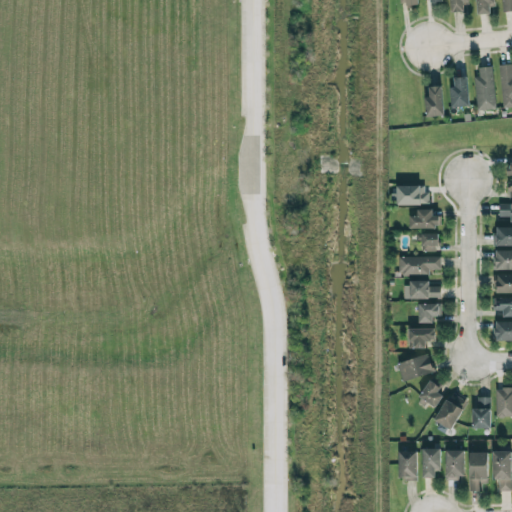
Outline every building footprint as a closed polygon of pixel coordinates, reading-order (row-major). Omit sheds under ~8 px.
[(449,0),(449,12),(463,11),(463,2),(467,2),(467,0),(449,0)] [(493,13),(492,0),(475,0),(476,14),(493,13)] [(511,11),(511,0),(500,0),(501,12),(511,11)] [(499,64),(501,108),(511,107),(511,74),(511,75),(511,64),(499,64)] [(476,110),(494,109),(492,66),(477,67),(478,76),(474,76),(476,110)] [(450,106),(467,106),(466,76),(453,77),(453,86),(450,86),(450,106)] [(441,86),(428,86),(428,96),(424,96),(425,116),(442,115),(441,86)] [(396,205),(427,204),(426,185),(395,186),(396,205)] [(511,221),(511,203),(498,204),(498,216),(509,216),(510,221),(511,221)] [(440,228),(440,215),(432,215),(432,209),(416,209),(416,216),(409,215),(409,227),(440,228)] [(511,245),(511,226),(494,227),(494,245),(511,245)] [(437,233),(418,233),(419,251),(437,250),(437,233)] [(511,249),(494,250),(494,269),(511,269),(511,249)] [(428,275),(428,269),(440,269),(440,257),(399,256),(398,274),(428,275)] [(511,292),(511,274),(494,275),(494,293),(511,292)] [(428,282),(403,282),(403,298),(440,298),(440,286),(428,286),(428,282)] [(511,296),(492,297),(493,310),(502,310),(502,314),(511,314),(511,296)] [(418,323),(432,322),(432,316),(441,316),(440,303),(417,304),(418,323)] [(495,340),(511,340),(511,321),(495,321),(495,340)] [(408,328),(408,347),(426,347),(426,340),(434,340),(434,328),(408,328)] [(433,371),(427,353),(396,364),(402,382),(433,371)] [(444,392),(428,381),(418,396),(434,407),(444,392)] [(495,417),(511,416),(511,387),(494,388),(495,417)] [(465,399),(448,391),(434,421),(451,429),(465,399)] [(472,428),(490,428),(489,397),(472,397),(472,428)] [(438,448),(421,448),(422,477),(439,477),(438,448)] [(416,450),(398,451),(398,479),(416,479),(416,450)] [(464,450),(444,450),(444,479),(463,479),(464,450)] [(511,451),(492,451),(492,480),(498,480),(497,491),(510,491),(511,451)] [(469,491),(480,491),(480,483),(487,483),(487,452),(468,452),(469,491)]
